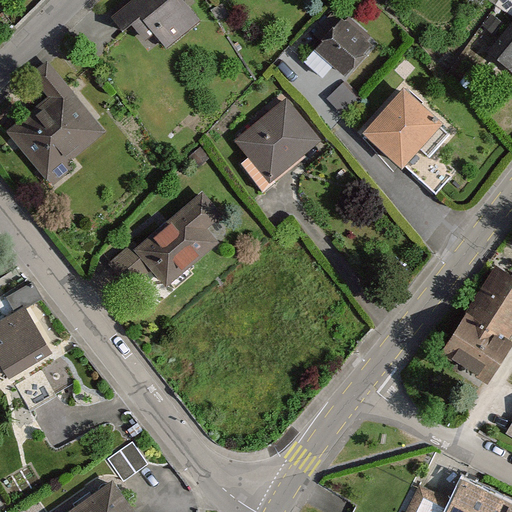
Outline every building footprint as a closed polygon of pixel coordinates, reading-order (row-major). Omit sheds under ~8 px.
[(120,0),(112,7),(146,50),(158,41),(164,48),(199,21),(183,0),(120,0)] [(336,63),(350,73),(378,34),(345,10),(309,60),(328,74),(336,63)] [(511,45),(495,69),(511,81),(511,45)] [(43,59),(27,72),(46,95),(6,128),(47,177),(103,131),(43,59)] [(402,92),(363,133),(404,170),(442,128),(402,92)] [(285,99),(235,140),(270,182),(320,141),(285,99)] [(132,243),(163,284),(217,243),(206,229),(221,217),(201,191),(132,243)] [(511,275),(492,264),(441,352),(489,379),(511,338),(511,275)] [(41,284),(0,310),(0,366),(10,382),(76,339),(41,284)] [(511,414),(503,431),(511,435),(511,414)] [(128,440),(106,456),(122,479),(145,463),(128,440)] [(419,483),(403,511),(511,511),(511,499),(464,474),(451,500),(419,483)] [(130,511),(106,479),(62,511),(130,511)]
